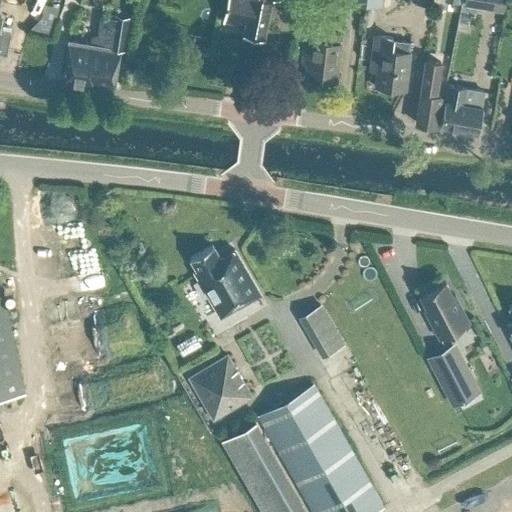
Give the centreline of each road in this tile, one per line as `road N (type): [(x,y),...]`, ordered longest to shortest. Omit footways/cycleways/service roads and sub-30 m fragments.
road 1 (tertiary): [(511,236),(245,190)]
road 2 (unclassified): [(256,110),(0,76)]
road 3 (unclassified): [(511,143),(256,110)]
road 4 (tertiary): [(245,190),(0,161)]
